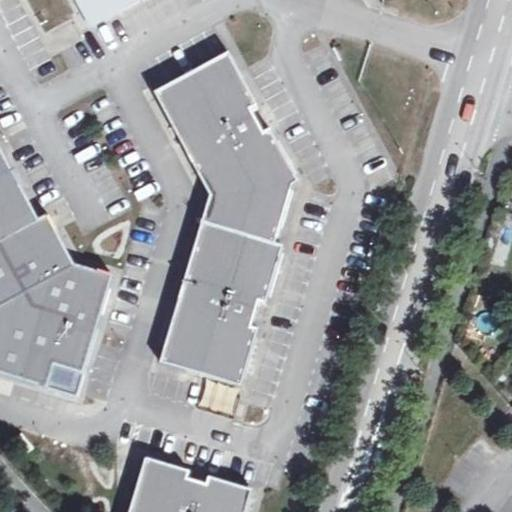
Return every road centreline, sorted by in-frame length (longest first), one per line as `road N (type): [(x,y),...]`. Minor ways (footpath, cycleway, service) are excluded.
road 1 (unclassified): [(383,378),(500,0)]
road 2 (unclassified): [(383,378),(331,511)]
road 3 (unclassified): [(354,511),(383,378)]
